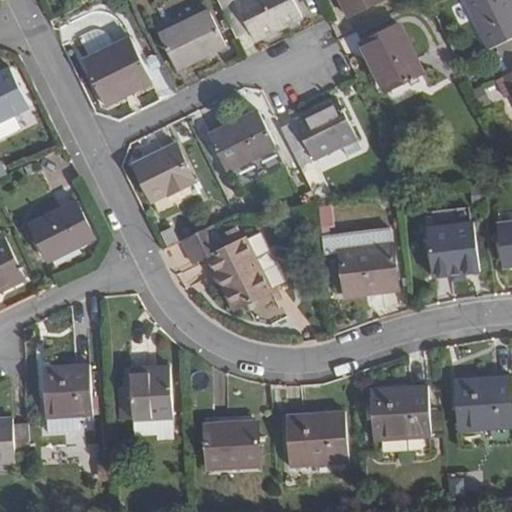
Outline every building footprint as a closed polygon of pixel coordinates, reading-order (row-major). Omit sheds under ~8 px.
[(236,0),(219,0),(239,39),(252,31),(257,41),(303,18),(294,0),(240,0),(237,2),(236,0)] [(387,0),(341,0),(350,18),(387,0)] [(492,49),(497,47),(510,73),(511,72),(511,0),(468,0),(492,49)] [(179,71),(228,47),(210,10),(161,34),(179,71)] [(423,75),(401,25),(364,41),(386,92),(423,75)] [(81,37),(90,57),(115,46),(112,39),(106,32),(98,30),(81,37)] [(106,104),(152,82),(131,38),(115,46),(85,61),(106,104)] [(0,122),(29,108),(10,68),(0,73),(0,122)] [(339,100),(283,128),(302,167),(358,139),(339,100)] [(277,147),(259,111),(211,135),(228,171),(277,147)] [(195,180),(178,145),(136,167),(153,201),(195,180)] [(3,163),(0,163),(0,180),(9,176),(3,163)] [(484,187),(473,188),(476,205),(486,204),(484,187)] [(314,191),(302,197),(308,209),(320,207),(322,207),(314,191)] [(95,238),(78,202),(32,225),(50,261),(95,238)] [(335,206),(323,208),(325,229),(338,228),(335,206)] [(511,265),(511,223),(502,224),(506,266),(511,265)] [(175,228),(163,234),(170,248),(182,242),(175,228)] [(262,233),(248,240),(242,228),(220,239),(215,228),(184,242),(194,265),(211,257),(235,308),(273,291),(272,289),(286,281),(262,233)] [(481,271),(476,229),(429,235),(434,276),(481,271)] [(0,291),(25,279),(5,239),(0,241),(0,291)] [(400,288),(395,245),(341,251),(347,295),(400,288)] [(272,294),(254,301),(263,323),(281,316),(272,294)] [(93,415),(90,365),(45,368),(48,417),(49,417),(49,432),(81,430),(81,415),(93,415)] [(133,375),(134,387),(136,418),(136,422),(175,420),(171,367),(157,367),(157,373),(133,375)] [(460,429),(511,426),(511,377),(457,380),(460,429)] [(134,387),(119,388),(121,419),(136,418),(134,387)] [(433,436),(429,387),(373,391),(376,440),(433,436)] [(348,462),(345,412),(289,416),(292,465),(348,462)] [(0,463),(17,463),(17,464),(32,463),(30,424),(14,424),(14,419),(0,419),(0,463)] [(175,420),(136,422),(137,435),(159,435),(160,440),(176,439),(175,420)] [(263,464),(261,424),(205,426),(208,467),(263,464)] [(384,449),(425,448),(424,441),(384,442),(384,449)] [(111,457),(98,458),(100,482),(113,481),(111,457)]
